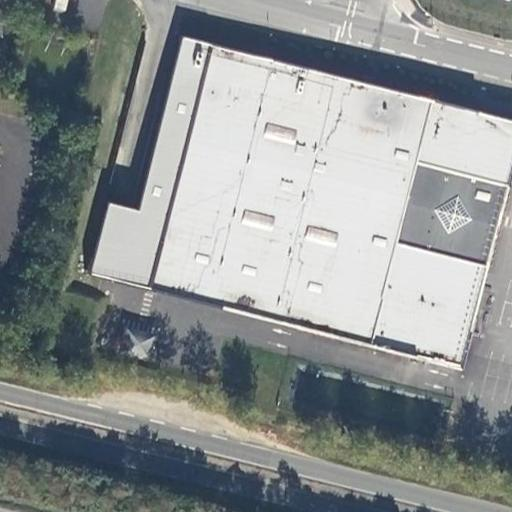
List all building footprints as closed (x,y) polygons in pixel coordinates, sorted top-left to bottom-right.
[(459,369),(479,286),(509,166),(456,153),(467,110),(208,45),(196,92),(182,88),(172,127),(186,131),(158,243),(343,289),(331,337),(459,369)] [(509,166),(511,154),(511,121),(467,110),(456,153),(509,166)] [(127,232),(133,208),(104,201),(101,209),(84,274),(111,281),(124,231),(127,232)] [(331,337),(343,289),(158,243),(146,290),(331,337)] [(153,338),(127,328),(119,350),(145,359),(153,338)]
